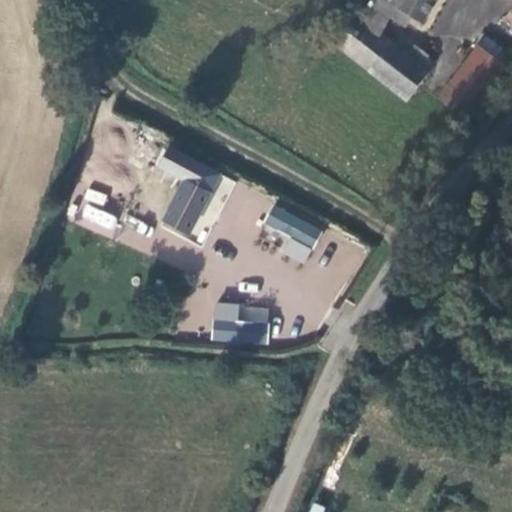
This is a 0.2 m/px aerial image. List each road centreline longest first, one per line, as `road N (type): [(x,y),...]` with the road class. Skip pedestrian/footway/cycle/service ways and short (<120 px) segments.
road 1 (unclassified): [(511,126),(406,244),(342,356),(276,511)]
road 2 (track): [(406,244),(125,85),(80,0)]
